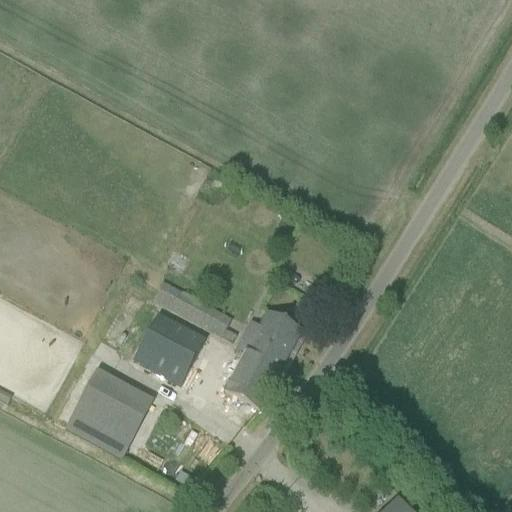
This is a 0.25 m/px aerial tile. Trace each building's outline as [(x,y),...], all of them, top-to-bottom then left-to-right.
[(162,286),(152,304),(220,341),(221,340),(231,345),(235,338),(225,333),(230,323),(162,286)] [(242,358),(222,395),(257,414),(301,333),(267,315),(259,330),(253,341),(244,337),(235,354),(242,358)] [(152,330),(133,366),(180,392),(197,361),(204,347),(206,344),(188,335),(182,346),(152,330)] [(121,464),(149,410),(93,380),(65,434),(121,464)] [(0,395),(0,403),(7,407),(10,401),(0,395)] [(68,428),(79,400),(68,395),(56,424),(68,428)]
